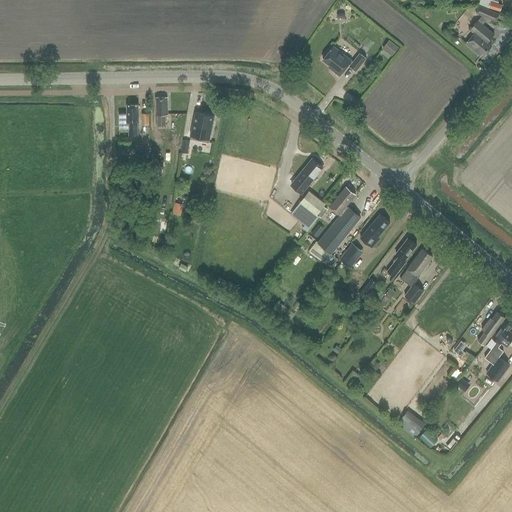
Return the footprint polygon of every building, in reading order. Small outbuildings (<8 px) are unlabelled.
[(500,12),(503,5),(491,1),(489,8),(500,12)] [(478,21),(478,20),(470,30),(475,33),(466,44),(481,56),(483,54),(485,55),(492,48),(489,46),(492,43),(489,41),(495,34),(483,24),(488,18),(496,21),(499,14),(479,5),(476,13),(483,16),(478,21)] [(453,41),(457,36),(448,28),(444,33),(453,41)] [(399,47),(390,40),(383,49),(392,56),(399,47)] [(332,70),(340,76),(348,65),(356,71),(366,58),(360,53),(353,62),(334,46),(323,60),(334,68),(332,70)] [(168,115),(168,97),(156,97),(157,115),(157,125),(165,125),(165,115),(168,115)] [(129,135),(137,135),(137,122),(138,122),(138,104),(127,105),(127,114),(119,114),(119,129),(129,129),(129,135)] [(210,139),(214,116),(196,112),(190,139),(202,142),(203,138),(210,139)] [(131,147),(131,137),(120,138),(120,147),(131,147)] [(190,141),(184,140),(181,152),(188,154),(190,141)] [(323,167),(312,159),(297,178),(292,185),(302,193),(323,167)] [(348,208),(346,207),(356,194),(346,187),(330,207),(341,216),(335,225),(346,233),(359,216),(348,207),(348,208)] [(318,214),(326,204),(310,191),(293,212),(310,227),(319,215),(318,214)] [(183,204),(174,202),(172,214),(181,216),(183,204)] [(389,223),(380,215),(360,238),(372,248),(378,240),(376,238),(389,223)] [(394,276),(406,261),(405,260),(417,245),(408,238),(396,254),(399,256),(387,271),(394,276)] [(349,248),(340,259),(349,266),(358,254),(349,248)] [(433,256),(423,248),(407,268),(408,269),(400,278),(411,286),(404,296),(414,303),(424,290),(414,283),(419,276),(433,256)] [(359,295),(364,299),(377,282),(371,278),(359,295)] [(381,312),(395,292),(390,288),(378,305),(376,304),(369,314),(375,318),(380,311),(381,312)] [(295,314),(278,301),(269,313),(286,326),(295,314)] [(484,332),(477,342),(484,346),(505,317),(497,311),(492,318),(490,317),(481,330),(484,332)] [(501,344),(506,347),(511,339),(511,332),(509,331),(511,326),(511,322),(506,318),(492,338),(497,342),(494,345),(497,348),(501,344)] [(476,358),(467,351),(461,358),(470,365),(476,358)] [(486,374),(498,382),(510,365),(498,356),(486,374)] [(409,410),(398,423),(415,437),(426,424),(409,410)] [(438,440),(426,430),(420,437),(431,448),(438,440)]
